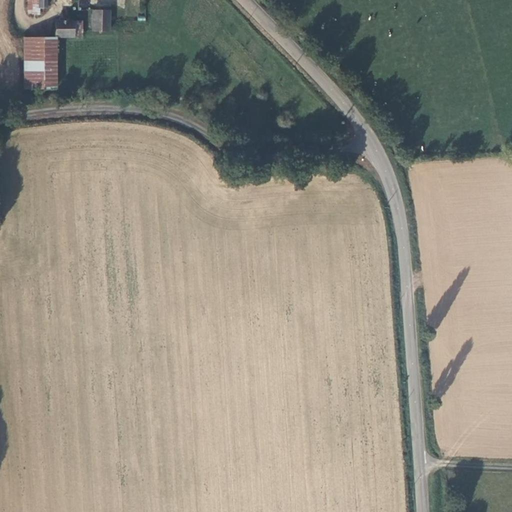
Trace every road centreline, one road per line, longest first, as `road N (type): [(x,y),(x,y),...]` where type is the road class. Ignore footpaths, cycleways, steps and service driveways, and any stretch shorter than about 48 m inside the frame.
road 1 (unclassified): [(371,141),(254,149),(156,108),(123,105),(0,116)]
road 2 (tertiary): [(371,141),(401,227),(422,511)]
road 3 (tertiary): [(243,0),(371,141)]
